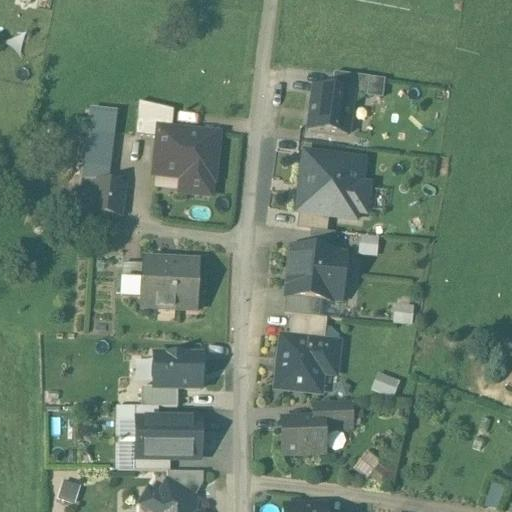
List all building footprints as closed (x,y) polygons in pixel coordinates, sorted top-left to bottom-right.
[(331,93),(313,91),(307,132),(347,138),(350,118),(350,114),(351,108),(353,96),(331,93)] [(173,113),(138,105),(134,138),(157,141),(158,131),(171,132),(173,113)] [(171,132),(158,131),(157,141),(153,178),(181,181),(179,195),(210,199),(211,184),(213,184),(218,137),(171,132)] [(89,133),(84,181),(107,184),(113,136),(89,133)] [(362,164),(304,156),(296,214),(298,215),(329,219),(330,219),(331,218),(336,218),(341,219),(354,221),(355,214),(365,216),(368,188),(359,187),(362,164)] [(107,184),(84,181),(79,214),(121,220),(125,186),(107,184)] [(326,235),(329,219),(298,215),(296,231),(310,233),(326,235)] [(326,235),(310,233),(308,247),(311,248),(324,249),(333,250),(334,236),(326,235)] [(380,258),(381,239),(361,237),(360,256),(380,258)] [(311,252),(290,250),(285,299),(320,303),(331,304),(331,302),(340,303),(345,258),(336,257),(336,255),(324,254),(311,252)] [(198,265),(142,263),(142,268),(140,300),(139,311),(196,314),(198,265)] [(140,300),(142,268),(123,267),(122,299),(140,300)] [(320,303),(285,299),(283,317),(290,317),(319,320),(320,303)] [(415,326),(416,307),(398,307),(397,325),(415,326)] [(319,320),(290,317),(288,341),(324,345),(326,321),(319,320)] [(288,341),(281,340),(279,358),(282,359),(281,371),(278,370),(275,391),(319,395),(321,379),(319,376),(326,371),(335,372),(338,346),(324,345),(288,341)] [(374,390),(396,400),(403,383),(381,374),(374,390)] [(177,410),(177,392),(153,392),(153,390),(141,390),(140,410),(158,410),(177,410)] [(315,408),(315,422),(322,422),(323,433),(351,432),(350,407),(315,408)] [(135,423),(158,424),(158,410),(140,410),(134,410),(134,424),(135,424),(135,423)] [(315,422),(281,424),(282,457),(324,456),(323,433),(322,422),(315,422)] [(135,423),(135,424),(135,460),(135,461),(169,461),(199,462),(199,424),(158,424),(135,423)] [(369,480),(382,463),(369,453),(356,470),(369,480)] [(169,475),(169,461),(135,461),(135,460),(133,460),(133,474),(166,475),(169,475)] [(166,475),(166,485),(193,501),(203,486),(202,475),(169,475),(166,475)] [(486,506),(501,510),(507,484),(492,481),(486,506)] [(65,482),(61,501),(78,504),(82,486),(65,482)] [(192,511),(193,501),(166,485),(158,499),(148,492),(139,508),(146,511),(192,511)]
